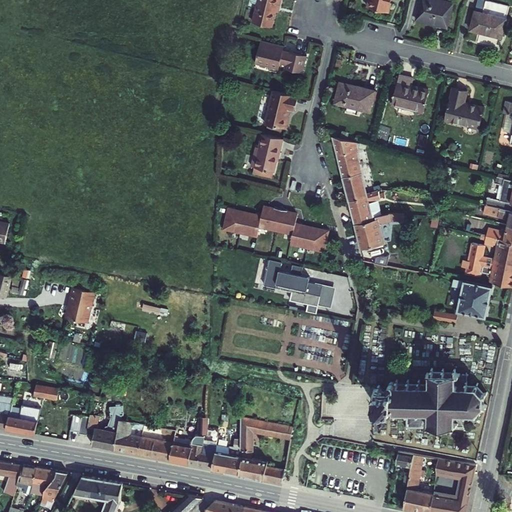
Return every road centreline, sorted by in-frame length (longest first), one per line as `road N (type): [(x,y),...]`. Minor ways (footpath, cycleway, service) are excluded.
road 1 (secondary): [(360,511),(0,442)]
road 2 (residential): [(334,34),(308,152),(325,181),(360,314)]
road 3 (residential): [(511,78),(334,34)]
road 4 (residential): [(479,511),(511,353)]
